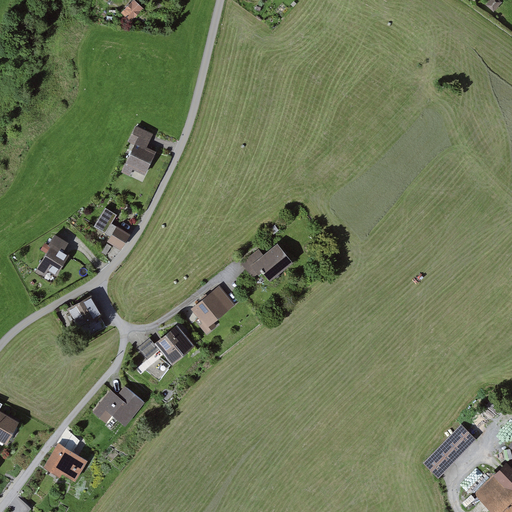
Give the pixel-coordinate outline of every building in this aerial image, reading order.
[(133,0),(132,0),(121,15),(132,24),(145,9),(133,0)] [(501,5),(495,0),(493,0),(492,2),(487,8),(494,14),(501,5)] [(133,171),(143,176),(154,153),(145,149),(151,135),(136,128),(129,142),(135,145),(121,173),(130,177),(133,171)] [(115,215),(105,210),(95,229),(111,238),(103,254),(107,256),(113,246),(120,250),(128,235),(110,225),(115,215)] [(68,244),(54,236),(45,251),(48,253),(36,272),(45,278),(48,274),(56,279),(70,256),(63,251),(68,244)] [(258,249),(243,262),(262,287),(291,263),(278,244),(264,257),(258,249)] [(222,288),(192,309),(205,328),(236,306),(222,288)] [(90,297),(66,310),(77,329),(100,316),(90,297)] [(177,324),(154,345),(148,343),(139,353),(147,360),(136,371),(142,377),(145,373),(158,383),(171,368),(162,359),(165,357),(173,365),(195,346),(177,324)] [(143,403),(124,388),(117,396),(111,390),(93,412),(99,418),(103,413),(122,428),(143,403)] [(18,423),(0,413),(0,442),(6,446),(18,423)] [(477,440),(461,426),(423,464),(438,479),(477,440)] [(88,462),(61,445),(46,469),(60,478),(63,474),(75,482),(88,462)] [(511,511),(511,458),(475,495),(492,511),(511,511)]
